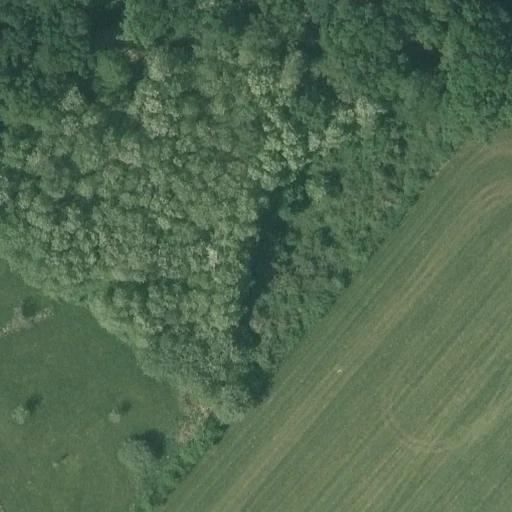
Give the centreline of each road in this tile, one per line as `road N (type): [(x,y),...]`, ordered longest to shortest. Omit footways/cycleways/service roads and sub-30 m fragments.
road 1 (unclassified): [(511,70),(273,0)]
road 2 (unclassified): [(209,0),(0,86)]
